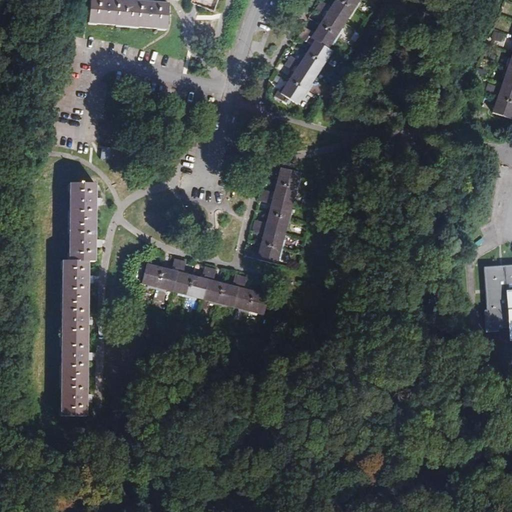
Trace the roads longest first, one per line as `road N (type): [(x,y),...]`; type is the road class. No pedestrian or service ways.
road 1 (track): [(247,222),(220,206),(210,178),(140,193),(110,223),(94,410),(107,511)]
road 2 (track): [(511,158),(425,128),(362,139),(228,101)]
road 3 (track): [(235,267),(266,153),(264,87),(311,0)]
road 4 (track): [(511,454),(294,511)]
road 5 (track): [(116,213),(172,252),(290,283)]
road 6 (residential): [(260,0),(210,178)]
road 7 (track): [(362,139),(314,152),(216,150)]
